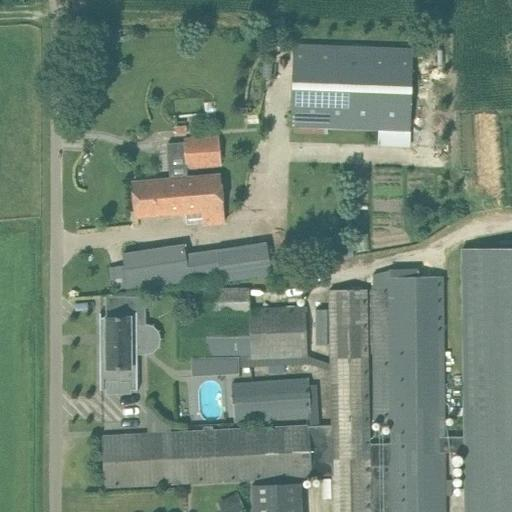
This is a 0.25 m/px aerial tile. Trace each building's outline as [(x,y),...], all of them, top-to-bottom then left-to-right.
[(291,127),(378,130),(378,145),(410,146),(413,47),(293,44),(291,127)] [(218,137),(184,139),(186,168),(221,165),(218,137)] [(202,211),(203,224),(224,222),(220,175),(187,178),(170,180),(133,183),(136,217),(202,211)] [(185,256),(184,246),(121,256),(124,289),(220,275),(221,282),(271,274),(266,243),(185,256)] [(464,453),(464,511),(511,511),(511,247),(462,248),(464,437),(464,453)] [(464,437),(445,437),(444,275),(388,276),(388,285),(371,285),(373,370),(373,422),(391,422),(391,444),(370,444),(369,511),(445,511),(445,453),(464,453),(464,437)] [(369,511),(370,444),(370,403),(368,289),(329,290),(330,364),(330,371),(331,425),(319,426),(317,385),(309,385),(309,379),(232,384),(234,422),(309,418),(309,426),(122,436),(102,437),(104,487),(124,486),(312,476),(333,475),(333,511),(369,511)] [(196,316),(180,317),(180,318),(181,318),(182,356),(181,356),(181,357),(191,357),(238,356),(251,356),(251,359),(307,357),(307,356),(305,306),(250,306),(250,289),(196,290),(196,316)] [(101,313),(99,313),(100,393),(101,393),(101,392),(106,392),(106,396),(131,396),(131,392),(136,391),(136,393),(138,393),(137,355),(137,324),(146,324),(146,297),(105,297),(105,317),(101,317),(101,313)] [(326,353),(327,312),(314,312),(313,352),(326,353)] [(238,356),(191,357),(192,375),(238,373),(238,356)] [(331,498),(330,479),(321,479),(321,499),(331,498)] [(252,484),(252,511),(303,511),(302,482),(252,484)] [(237,511),(245,508),(238,493),(219,502),(223,511),(237,511)]
